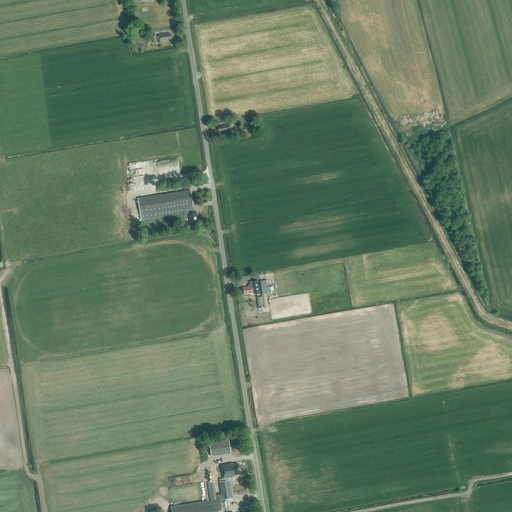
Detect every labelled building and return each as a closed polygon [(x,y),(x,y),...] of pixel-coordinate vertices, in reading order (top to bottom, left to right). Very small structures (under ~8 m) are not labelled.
[(166,39),(172,38),(171,34),(169,34),(169,33),(159,35),(159,36),(156,37),(156,36),(151,37),(152,43),(157,42),(157,41),(159,40),(160,41),(166,40),(166,39)] [(230,125),(230,124),(219,126),(220,127),(218,127),(219,132),(224,131),(224,132),(231,131),(231,128),(233,128),(233,125),(230,125)] [(191,225),(198,224),(196,212),(194,213),(191,190),(138,199),(141,220),(184,213),(184,214),(187,213),(188,214),(189,214),(191,225)] [(267,304),(265,293),(268,293),(266,280),(260,281),(262,293),(262,294),(262,297),(257,297),(259,308),(262,308),(261,305),(267,304)] [(258,281),(253,282),(249,282),(250,284),(248,285),(248,288),(243,288),(244,295),(245,296),(250,296),(250,295),(260,293),(258,281)] [(231,453),(229,439),(209,442),(211,456),(231,453)] [(215,495),(214,482),(208,483),(211,501),(181,506),(171,507),(172,511),(219,511),(219,510),(226,509),(224,499),(233,498),(230,480),(228,481),(227,478),(235,477),(235,475),(240,474),(238,464),(233,465),(233,463),(221,465),(222,475),(223,475),(224,478),(219,479),(221,494),(215,495)]
